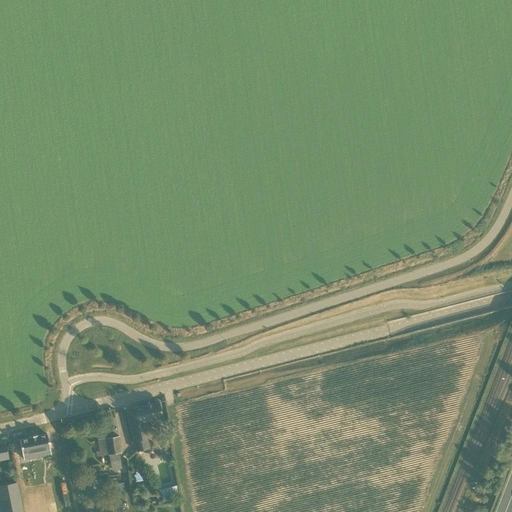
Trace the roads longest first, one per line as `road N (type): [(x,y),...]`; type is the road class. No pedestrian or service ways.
road 1 (unclassified): [(71,411),(62,348),(82,325),(108,322),(143,342),(196,346),(469,257),(493,235),(511,195)]
road 2 (unclassified): [(71,411),(511,296)]
